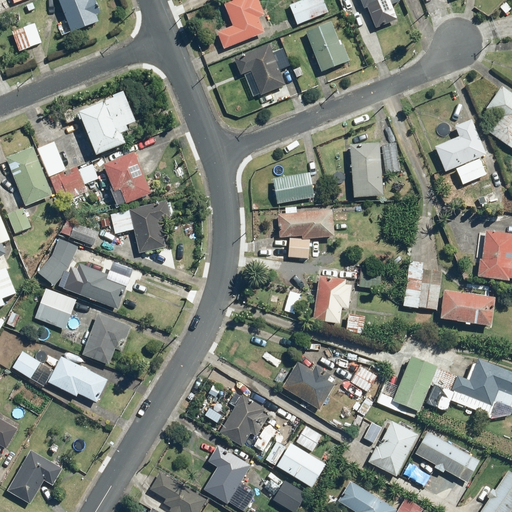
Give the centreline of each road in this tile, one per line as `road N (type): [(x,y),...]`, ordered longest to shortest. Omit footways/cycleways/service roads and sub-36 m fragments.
road 1 (residential): [(217,157),(228,204),(221,289),(96,511)]
road 2 (residential): [(466,40),(423,73),(217,157)]
road 3 (residential): [(0,106),(166,39)]
road 4 (residential): [(166,39),(217,157)]
